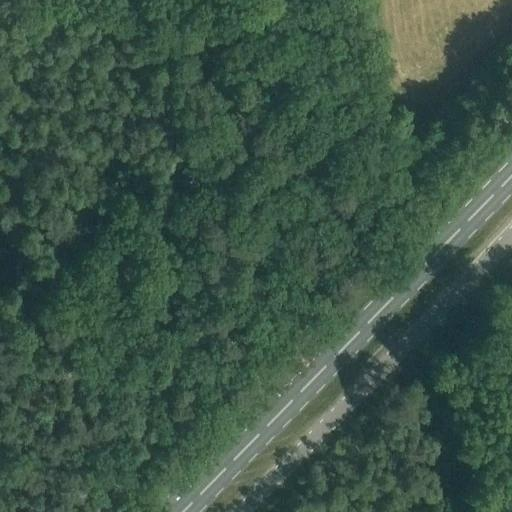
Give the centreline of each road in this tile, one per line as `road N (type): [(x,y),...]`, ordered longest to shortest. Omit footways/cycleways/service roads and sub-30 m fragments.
road 1 (primary): [(183,511),(511,176)]
road 2 (unclassified): [(242,511),(511,236)]
